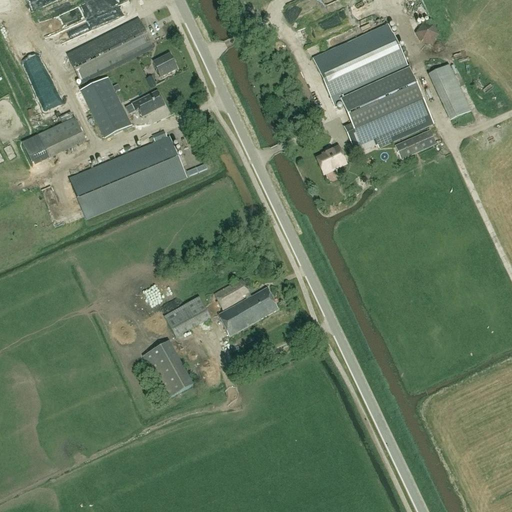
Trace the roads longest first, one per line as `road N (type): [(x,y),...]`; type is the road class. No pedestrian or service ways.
road 1 (unclassified): [(422,511),(178,0)]
road 2 (track): [(511,274),(417,67)]
